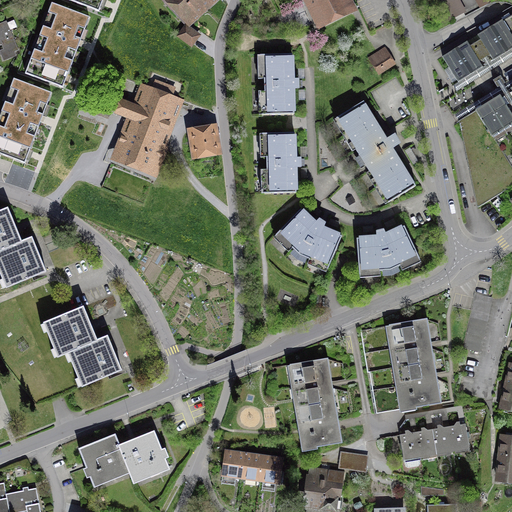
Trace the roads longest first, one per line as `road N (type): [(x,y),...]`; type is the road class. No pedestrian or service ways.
road 1 (residential): [(236,0),(220,65),(237,337),(215,426),(178,511)]
road 2 (residential): [(185,382),(431,284),(463,257)]
road 3 (residential): [(0,190),(50,208),(107,249),(148,303),(185,382)]
road 4 (residential): [(463,257),(400,0)]
road 5 (residential): [(37,441),(185,382)]
